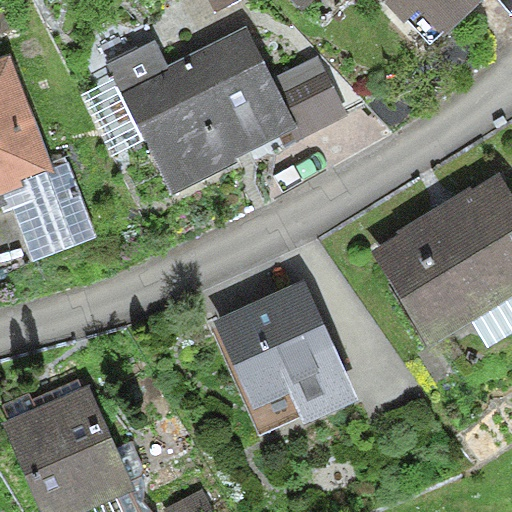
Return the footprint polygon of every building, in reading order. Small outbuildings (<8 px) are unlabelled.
[(233,3),(231,0),(207,0),(214,12),(233,3)] [(289,0),(300,11),(311,0),(289,0)] [(471,0),(384,0),(388,4),(392,0),(413,0),(441,29),(471,0)] [(108,71),(168,192),(228,163),(221,149),(282,119),(294,141),(362,107),(319,61),(267,87),(242,38),(163,77),(150,50),(108,71)] [(3,132),(0,122),(0,218),(8,216),(27,266),(91,241),(63,167),(40,175),(21,125),(3,132)] [(470,205),(467,200),(400,241),(403,246),(379,261),(426,338),(511,285),(511,218),(495,190),(470,205)] [(250,404),(332,367),(299,293),(217,331),(250,404)] [(107,453),(83,400),(82,400),(74,384),(28,404),(25,398),(0,408),(0,414),(8,433),(6,434),(40,511),(65,511),(110,492),(118,511),(144,511),(139,506),(140,488),(137,480),(139,474),(126,445),(107,453)] [(200,511),(194,500),(170,511),(200,511)]
